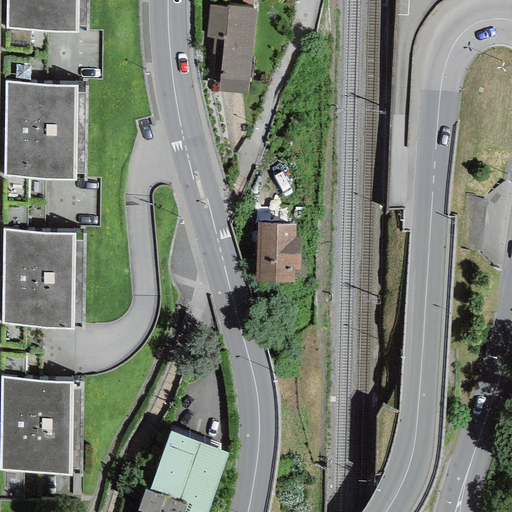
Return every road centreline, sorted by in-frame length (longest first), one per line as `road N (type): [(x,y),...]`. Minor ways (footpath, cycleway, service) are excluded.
road 1 (secondary): [(511,19),(470,25),(442,68),(415,422),(404,475),(383,511)]
road 2 (secondary): [(246,511),(257,446),(255,389),(184,138),(165,0)]
road 3 (unknown): [(405,0),(396,162),(399,170),(433,173)]
road 4 (secondary): [(456,511),(511,318)]
road 5 (residential): [(242,174),(316,0)]
